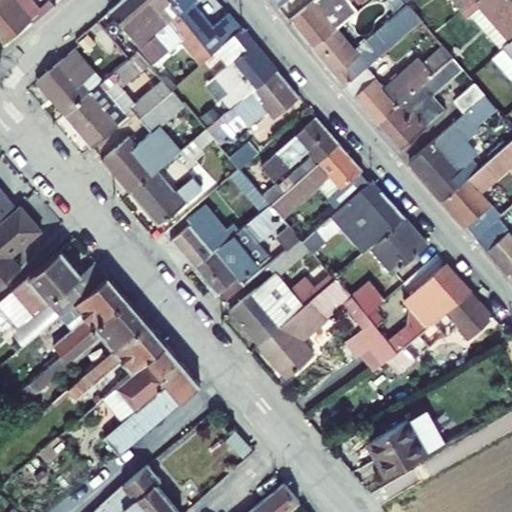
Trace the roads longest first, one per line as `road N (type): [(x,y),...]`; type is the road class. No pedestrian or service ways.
road 1 (tertiary): [(0,110),(346,511)]
road 2 (residential): [(246,0),(511,305)]
road 3 (residential): [(0,84),(96,0)]
